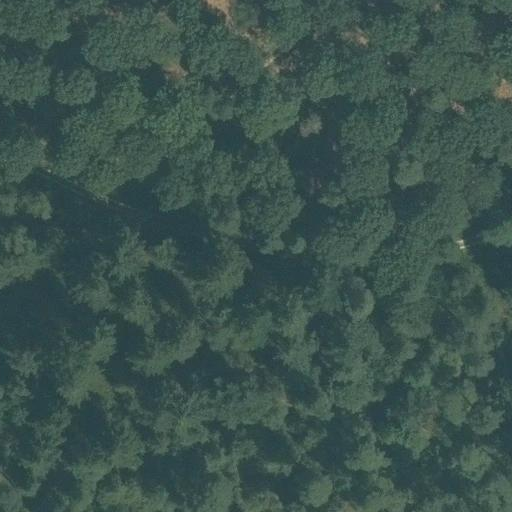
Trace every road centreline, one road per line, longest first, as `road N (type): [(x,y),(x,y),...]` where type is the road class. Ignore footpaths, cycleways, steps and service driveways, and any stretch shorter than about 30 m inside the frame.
road 1 (track): [(0,163),(128,225),(314,253),(427,248),(511,224)]
road 2 (track): [(338,0),(97,214),(0,321)]
